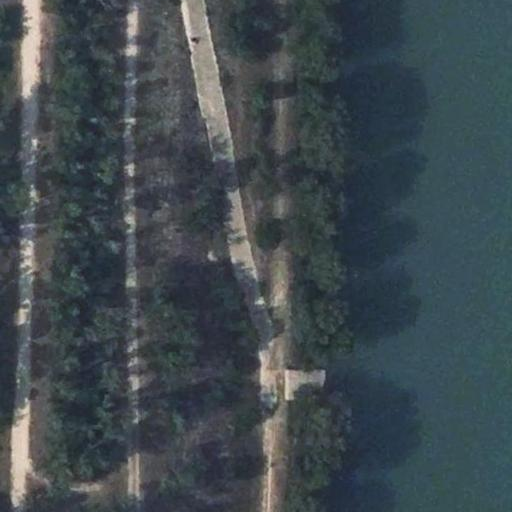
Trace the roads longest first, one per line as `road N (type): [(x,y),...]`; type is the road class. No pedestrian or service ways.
road 1 (track): [(14,511),(30,0)]
road 2 (track): [(125,0),(126,511)]
road 3 (track): [(190,0),(243,293),(278,383)]
